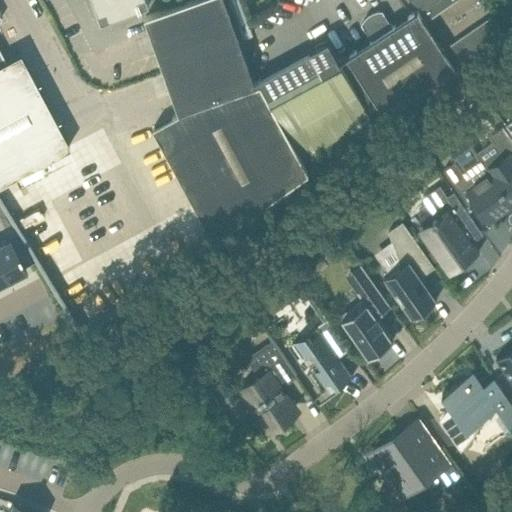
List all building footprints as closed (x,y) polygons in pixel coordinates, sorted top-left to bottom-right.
[(94,0),(102,21),(149,3),(148,0),(94,0)] [(178,111),(152,126),(213,238),(310,172),(303,159),(303,160),(259,82),(257,83),(254,75),(227,0),(187,0),(144,15),(178,111)] [(419,0),(425,9),(437,0),(419,0)] [(66,39),(82,32),(71,8),(55,15),(66,39)] [(372,39),(347,55),(388,114),(457,66),(446,50),(418,9),(393,26),(382,10),(381,10),(378,10),(375,10),(372,12),(369,13),(367,15),(365,17),(364,19),(363,20),(362,21),(362,23),(372,39)] [(0,181),(69,145),(19,52),(4,60),(0,52),(0,17),(1,17),(0,15),(0,181)] [(475,30),(446,50),(457,66),(504,34),(491,15),(473,27),(475,30)] [(259,79),(261,81),(259,82),(303,160),(303,159),(372,122),(339,58),(329,40),(259,79)] [(477,151),(477,152),(481,157),(511,200),(511,139),(503,126),(490,135),(494,140),(477,151)] [(132,155),(135,163),(159,152),(156,145),(132,155)] [(489,219),(511,202),(511,200),(481,157),(463,170),(456,160),(444,168),(465,198),(471,194),(489,219)] [(440,184),(423,196),(436,216),(422,226),(444,256),(446,255),(454,267),(478,250),(460,223),(471,215),(454,190),(448,195),(440,184)] [(400,264),(385,275),(413,316),(437,299),(421,276),(435,266),(403,220),(389,230),(400,264)] [(9,238),(0,242),(0,262),(8,279),(26,269),(9,238)] [(0,262),(0,282),(8,279),(0,262)] [(355,308),(342,317),(369,355),(394,338),(377,315),(391,305),(363,266),(355,271),(366,286),(358,291),(363,299),(353,306),(355,308)] [(324,319),(292,342),(302,357),(314,349),(324,364),(315,370),(330,391),(353,374),(339,355),(349,348),(327,317),(324,319)] [(280,386),(297,374),(273,339),(269,342),(270,342),(248,357),(251,360),(250,361),(260,375),(256,378),(256,379),(243,388),(245,392),(251,400),(244,406),(246,409),(246,410),(250,416),(250,415),(253,419),(260,414),(270,429),(290,416),(288,413),(293,409),(290,405),(292,404),(280,386)] [(511,346),(497,357),(511,379),(511,346)] [(484,384),(476,372),(469,377),(466,373),(442,390),(451,403),(441,416),(461,445),(472,432),(482,435),(511,414),(511,402),(494,377),(484,384)] [(372,457),(390,483),(400,475),(410,489),(424,479),(435,495),(463,476),(437,439),(417,452),(405,434),(397,440),(399,443),(392,448),(389,445),(372,457)] [(39,511),(12,500),(6,511),(39,511)]
